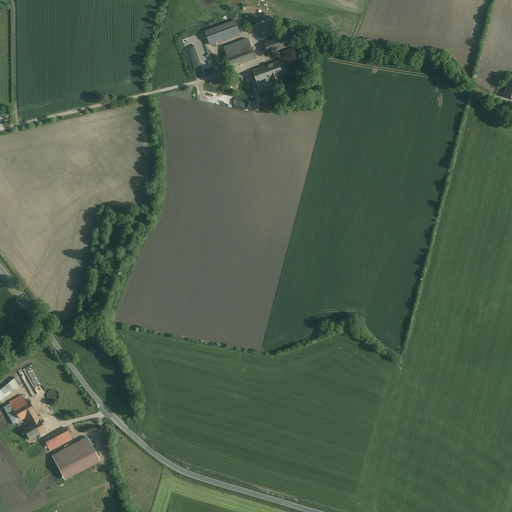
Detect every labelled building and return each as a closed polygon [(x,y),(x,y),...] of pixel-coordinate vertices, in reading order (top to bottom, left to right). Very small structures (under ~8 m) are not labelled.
[(235,21),(206,32),(210,45),(240,34),(235,21)] [(274,23),(260,28),(264,39),(279,34),(274,23)] [(273,39),(264,42),(269,54),(291,46),(287,34),(284,35),(280,37),(276,38),(273,39)] [(248,39),(224,48),(231,67),(255,58),(248,39)] [(278,61),(266,66),(271,80),(271,79),(273,84),(281,81),(279,77),(283,75),(278,61)] [(271,80),(266,66),(253,71),(259,89),(271,85),(269,80),(271,80)] [(257,103),(202,94),(201,101),(234,106),(244,108),(244,110),(255,112),(257,103)] [(32,382),(39,397),(46,394),(32,366),(20,372),(26,385),(32,382)] [(15,379),(0,391),(0,400),(1,402),(21,385),(15,379)] [(13,425),(20,421),(13,409),(25,402),(22,396),(10,403),(11,405),(4,408),(13,425)] [(25,402),(13,409),(20,421),(25,418),(29,425),(36,436),(46,431),(28,400),(25,402)] [(36,436),(29,425),(23,428),(29,440),(36,436)] [(66,428),(44,440),(50,451),(72,440),(66,428)] [(87,437),(51,456),(65,480),(100,461),(87,437)]
